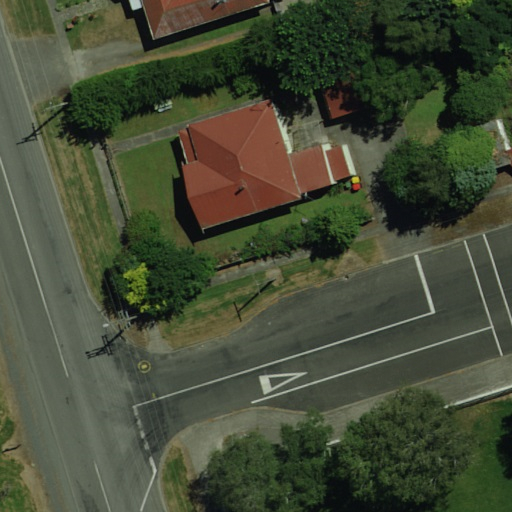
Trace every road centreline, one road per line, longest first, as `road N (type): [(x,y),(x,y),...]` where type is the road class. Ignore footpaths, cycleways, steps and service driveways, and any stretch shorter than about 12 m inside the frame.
road 1 (residential): [(81,424),(511,289)]
road 2 (tertiary): [(0,160),(81,424)]
